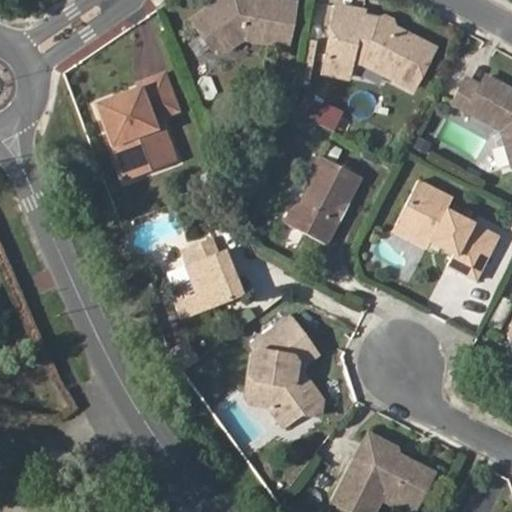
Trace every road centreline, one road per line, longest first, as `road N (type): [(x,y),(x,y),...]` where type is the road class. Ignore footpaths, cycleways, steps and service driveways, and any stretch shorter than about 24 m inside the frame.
road 1 (tertiary): [(212,511),(178,479),(128,399),(9,126)]
road 2 (residential): [(511,451),(427,406),(405,364)]
road 3 (residential): [(37,79),(50,60),(131,0)]
